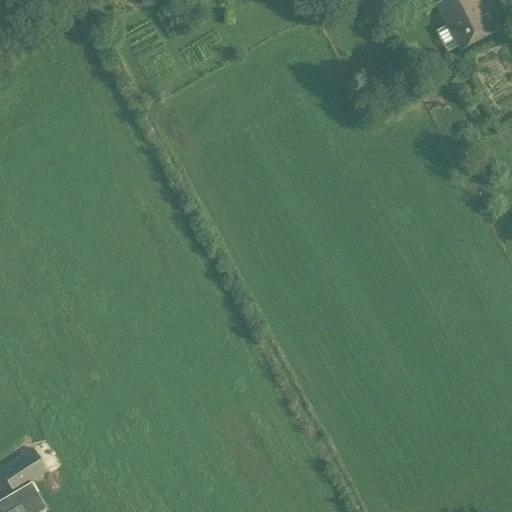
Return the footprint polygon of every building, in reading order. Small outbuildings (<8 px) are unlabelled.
[(355,0),(339,0),(328,6),(332,13),(355,0)] [(403,0),(408,10),(415,6),(417,8),(433,0),(403,0)] [(480,0),(448,0),(435,7),(458,53),(497,33),(480,0)] [(394,87),(403,83),(397,70),(387,76),(394,87)] [(0,510),(1,511),(43,511),(46,511),(30,484),(47,473),(32,450),(0,470),(0,473),(14,495),(0,503),(0,510)]
